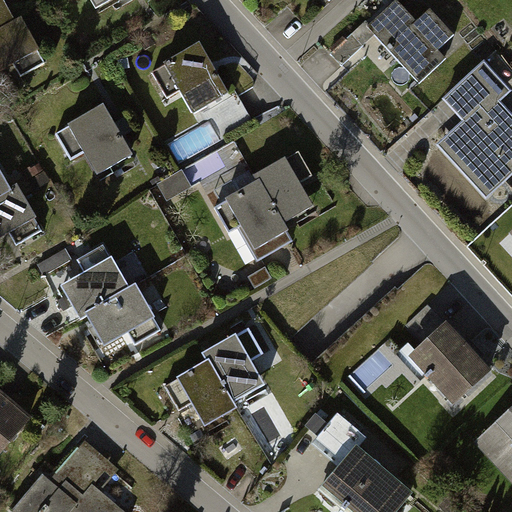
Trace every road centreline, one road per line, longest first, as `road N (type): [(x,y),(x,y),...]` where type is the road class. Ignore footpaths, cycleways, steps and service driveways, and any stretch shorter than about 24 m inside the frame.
road 1 (residential): [(511,329),(209,0)]
road 2 (residential): [(0,323),(219,511)]
